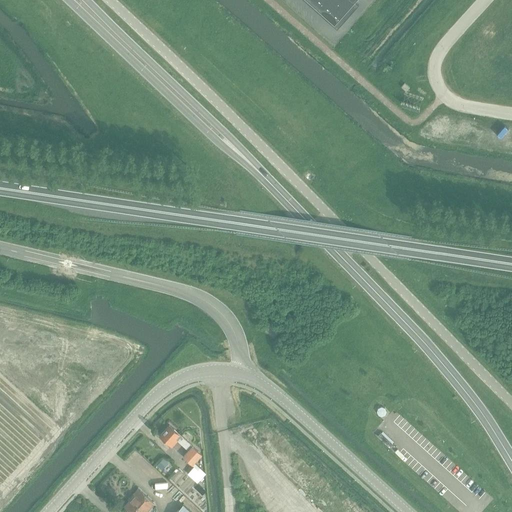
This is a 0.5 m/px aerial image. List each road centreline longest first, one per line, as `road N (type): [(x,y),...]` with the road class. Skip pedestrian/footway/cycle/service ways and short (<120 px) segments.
road 1 (unclassified): [(511,404),(108,0)]
road 2 (trunk): [(511,265),(0,190)]
road 3 (tertiary): [(47,511),(142,407),(172,383),(205,373),(240,376),(273,395),(405,511)]
road 4 (secondary): [(511,460),(434,354),(257,171)]
road 5 (secondary): [(65,0),(257,171)]
road 6 (secondary): [(257,171),(84,0)]
road 7 (unclassified): [(485,0),(443,47),(433,76),(451,103),(511,115)]
road 8 (track): [(0,290),(69,304),(108,273)]
